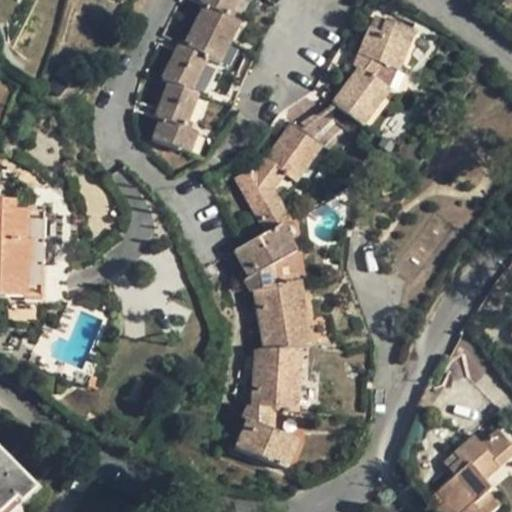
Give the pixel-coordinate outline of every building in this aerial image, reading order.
[(203,8),(184,45),(180,43),(161,81),(168,83),(154,119),(159,121),(152,141),(188,154),(196,133),(184,128),(198,93),(191,90),(207,59),(218,65),(228,44),(239,23),(238,23),(227,18),(236,0),(201,0),(199,5),(203,8)] [(239,23),(228,44),(256,57),(280,8),(273,4),(264,0),(249,0),(238,23),(239,23)] [(369,30),(359,55),(364,57),(359,69),(358,69),(331,105),(360,126),(388,90),(377,82),(384,65),(396,71),(414,31),(386,19),(380,34),(369,30)] [(354,67),(358,69),(359,69),(364,57),(359,55),(354,67)] [(396,71),(384,65),(377,82),(388,90),(396,71)] [(292,124),(266,160),(264,158),(264,159),(269,163),(262,173),(258,167),(236,180),(267,233),(233,252),(248,279),(244,282),(249,292),(255,291),(258,310),(259,319),(265,350),(255,350),(252,409),(246,408),(243,419),(247,421),(235,448),(284,469),(296,441),(272,431),(273,411),(296,412),(298,380),(287,379),(289,348),(300,348),(294,314),(303,312),(299,283),(276,286),(273,266),(295,253),(280,226),(289,221),(272,191),(284,174),(295,182),(322,145),(292,124)] [(269,163),(264,159),(258,167),(262,173),(269,163)] [(0,295),(24,297),(42,298),(44,211),(13,210),(14,201),(0,200),(0,295)] [(346,268),(317,278),(344,353),(374,343),(346,268)] [(309,348),(303,312),(294,314),(300,348),(309,348)] [(298,380),(300,348),(289,348),(287,379),(298,380)] [(82,371),(64,363),(58,377),(86,389),(97,364),(87,359),(82,371)] [(466,378),(454,391),(486,424),(499,411),(466,378)] [(486,424),(454,391),(441,404),(474,437),(486,424)] [(475,439),(455,455),(459,461),(449,470),(455,478),(438,493),(445,502),(438,509),(440,511),(494,511),(499,508),(488,494),(492,491),(485,483),(500,470),(511,459),(511,432),(506,426),(482,447),(475,439)] [(21,502),(36,488),(0,449),(0,511),(16,496),(21,502)] [(455,455),(445,464),(449,470),(459,461),(455,455)]
